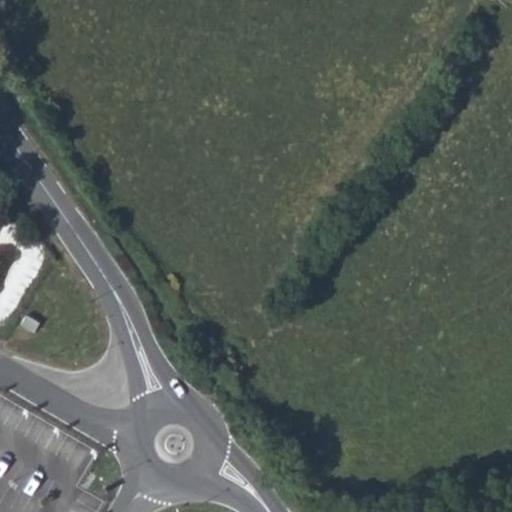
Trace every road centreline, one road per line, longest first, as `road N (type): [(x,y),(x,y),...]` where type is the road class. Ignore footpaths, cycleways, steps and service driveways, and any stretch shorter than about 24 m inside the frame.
road 1 (tertiary): [(0,125),(117,295),(164,408)]
road 2 (residential): [(0,367),(137,439)]
